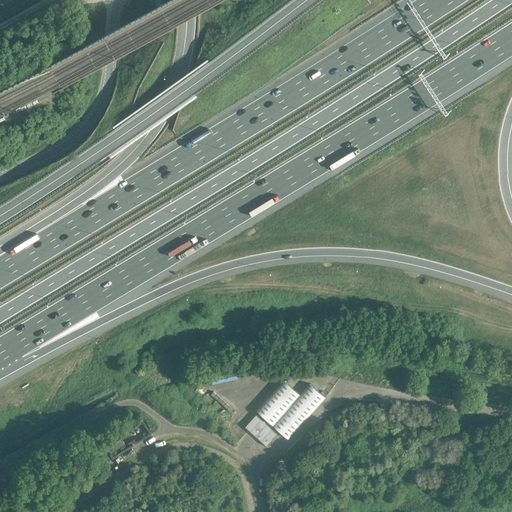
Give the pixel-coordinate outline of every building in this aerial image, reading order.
[(274,426),(302,396),(284,381),(258,411),(274,426)] [(302,396),(274,426),(290,440),(327,398),(312,385),(302,396)] [(204,394),(194,397),(196,404),(206,402),(204,394)] [(221,415),(216,411),(212,416),(217,420),(221,415)] [(257,416),(246,428),(268,447),(278,435),(257,416)] [(109,450),(112,455),(127,446),(123,440),(109,450)]
